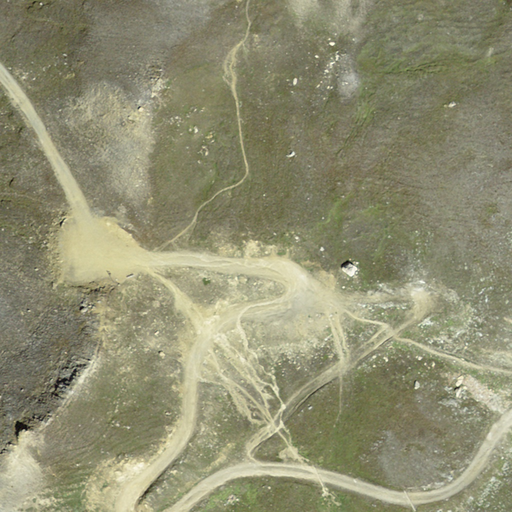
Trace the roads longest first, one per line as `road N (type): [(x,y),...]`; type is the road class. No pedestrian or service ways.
road 1 (track): [(150,259),(268,265),(288,272),(298,290),(291,301),(233,313),(207,332),(194,354),(178,443),(135,486),(123,511)]
road 2 (track): [(174,511),(215,478),(244,469),(299,471),(392,497),(429,496),(466,476),(511,415)]
road 3 (track): [(0,71),(100,243),(150,259)]
